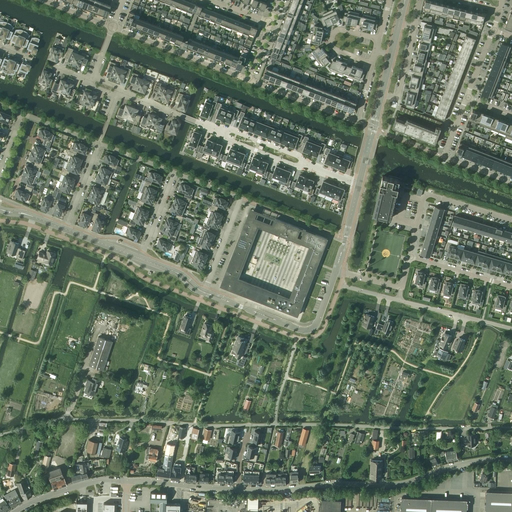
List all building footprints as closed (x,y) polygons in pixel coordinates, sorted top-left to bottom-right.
[(88,0),(86,8),(91,10),(94,0),(88,0)] [(94,0),(91,10),(96,12),(100,1),(96,0),(94,0)] [(178,0),(175,8),(181,10),(185,0),(184,0),(178,0)] [(181,10),(187,12),(190,2),(185,0),(181,10)] [(256,6),(264,10),(267,4),(258,0),(256,6)] [(290,5),(300,9),(302,4),(292,0),(290,5)] [(423,10),(429,11),(432,2),(425,0),(424,6),(423,10)] [(96,12),(101,14),(105,3),(100,1),(96,12)] [(187,12),(192,14),(193,14),(194,11),(196,12),(199,6),(196,4),(190,2),(187,12)] [(429,11),(435,13),(437,3),(432,2),(429,11)] [(101,14),(106,16),(110,5),(105,3),(101,14)] [(125,23),(130,25),(133,17),(138,5),(132,3),(125,23)] [(435,13),(441,14),(443,4),(437,3),(435,13)] [(441,14),(447,16),(449,6),(443,4),(441,14)] [(288,10),(298,14),(300,9),(290,5),(288,10)] [(197,16),(203,18),(207,9),(202,7),(199,6),(196,12),(199,13),(197,16)] [(447,16),(452,17),(455,7),(449,6),(447,16)] [(452,17),(458,19),(461,9),(455,7),(452,17)] [(203,18),(209,21),(213,11),(207,9),(203,18)] [(327,12),(332,23),(333,23),(332,23),(337,21),(337,19),(339,18),(336,10),(333,12),(332,9),(327,12)] [(458,19),(464,20),(467,10),(461,9),(458,19)] [(286,15),(296,19),(298,14),(288,10),(286,15)] [(464,20),(470,21),(472,12),(467,10),(464,20)] [(209,21),(215,23),(218,13),(213,11),(209,21)] [(351,24),(354,12),(348,11),(348,13),(345,12),(343,20),(346,21),(345,23),(350,24),(351,24)] [(326,24),(327,26),(332,23),(332,24),(332,23),(327,12),(322,14),(323,16),(320,18),(324,25),(326,24)] [(359,24),(361,16),(359,16),(359,13),(354,12),(351,24),(356,25),(357,24),(359,24)] [(470,21),(476,23),(478,13),(472,12),(470,21)] [(215,23),(220,25),(224,15),(218,13),(215,23)] [(476,23),(482,24),(483,20),(483,21),(484,15),(478,13),(476,23)] [(220,25),(226,27),(230,18),(224,15),(220,25)] [(284,20),(294,24),(296,19),(286,15),(284,20)] [(367,29),(370,16),(365,15),(364,17),(361,16),(359,24),(362,25),(362,27),(367,28),(367,29)] [(367,28),(373,30),(373,28),(376,29),(378,21),(375,20),(376,17),(370,16),(367,29),(367,28)] [(130,25),(135,27),(138,19),(133,17),(130,25)] [(226,27),(231,29),(235,20),(230,18),(226,27)] [(135,27),(141,30),(144,21),(138,19),(135,27)] [(231,29),(237,31),(241,22),(235,20),(231,29)] [(282,25),(292,29),(294,24),(284,20),(282,25)] [(141,30),(147,32),(150,23),(144,21),(141,30)] [(5,36),(9,38),(12,32),(11,31),(13,27),(10,26),(11,25),(10,25),(10,24),(8,23),(7,23),(7,22),(7,23),(2,36),(5,37),(5,36)] [(237,31),(243,34),(246,24),(241,22),(237,31)] [(147,32),(152,34),(156,26),(150,23),(147,32)] [(422,31),(435,34),(436,29),(434,28),(435,25),(427,23),(426,26),(424,26),(423,31),(422,31)] [(243,34),(248,36),(252,26),(246,24),(243,34)] [(280,31),(290,34),(292,29),(282,25),(280,31)] [(314,25),(312,33),(312,34),(323,36),(322,36),(324,30),(322,30),(322,27),(314,25)] [(152,34),(158,36),(161,28),(156,26),(152,34)] [(244,45),(247,46),(250,39),(253,40),(257,28),(252,26),(248,36),(244,45)] [(158,36),(164,38),(167,30),(161,28),(158,36)] [(15,43),(18,44),(23,31),(21,30),(20,30),(19,30),(18,31),(16,30),(14,34),(13,34),(11,40),(15,42),(15,43)] [(21,44),(25,46),(28,40),(27,39),(29,35),(26,34),(27,33),(26,33),(26,32),(25,31),(23,31),(23,30),(23,31),(18,44),(21,45),(21,44)] [(164,38),(169,41),(172,32),(167,30),(164,38)] [(279,36),(288,39),(290,34),(280,31),(279,36)] [(423,40),(430,42),(431,39),(433,40),(435,34),(422,31),(423,31),(421,37),(423,37),(423,40)] [(169,41),(175,43),(178,34),(172,32),(169,41)] [(310,42),(318,44),(319,41),(321,41),(322,36),(323,36),(312,34),(312,33),(310,33),(309,39),(311,39),(310,42)] [(180,45),(183,46),(185,41),(183,40),(184,37),(178,34),(175,43),(180,45)] [(466,35),(464,41),(473,44),(475,39),(466,35)] [(277,41),(286,44),(288,39),(279,36),(277,41)] [(31,51),(35,52),(36,48),(37,45),(39,39),(38,39),(37,38),(36,38),(35,38),(34,39),(32,38),(30,42),(29,42),(27,48),(31,50),(31,51)] [(191,49),(197,51),(200,43),(201,40),(196,38),(195,41),(191,49)] [(186,47),(191,49),(195,41),(189,39),(188,42),(185,41),(183,46),(186,47)] [(418,48),(431,51),(432,45),(430,45),(430,42),(423,40),(422,43),(420,42),(419,47),(418,47),(418,48)] [(275,46),(284,49),(286,44),(277,41),(275,46)] [(464,41),(462,46),(471,49),(473,44),(464,41)] [(197,51),(203,54),(206,45),(200,43),(197,51)] [(509,52),(511,53),(511,50),(511,46),(502,43),(500,48),(509,52)] [(203,54),(208,56),(212,47),(206,45),(203,54)] [(49,59),(53,61),(53,60),(55,60),(57,55),(61,56),(63,51),(62,51),(63,48),(57,46),(56,48),(52,47),(52,48),(50,48),(49,51),(50,51),(48,58),(50,58),(49,59)] [(236,67),(241,69),(242,68),(249,49),(244,46),(239,58),(236,67)] [(273,51),(282,54),(284,49),(275,46),(273,51)] [(312,55),(316,60),(326,52),(325,52),(322,47),(321,49),(319,46),(312,51),(314,54),(312,55)] [(462,46),(460,51),(470,54),(471,49),(462,46)] [(69,65),(73,66),(77,54),(74,53),(75,50),(68,47),(67,50),(65,56),(69,58),(67,62),(70,63),(69,65)] [(208,56),(214,58),(217,50),(212,47),(208,56)] [(418,56),(426,58),(427,56),(429,56),(431,51),(418,48),(419,48),(417,53),(419,54),(418,56)] [(498,53),(507,57),(509,52),(500,48),(498,53)] [(214,58),(220,60),(223,52),(217,50),(214,58)] [(271,56),(280,60),(282,54),(273,51),(271,56)] [(460,51),(458,56),(468,59),(470,54),(460,51)] [(220,60),(225,62),(228,54),(223,52),(220,60)] [(321,63),(323,65),(329,60),(327,58),(329,56),(326,52),(316,60),(319,64),(321,63)] [(73,66),(76,67),(76,66),(79,67),(81,62),(85,64),(87,58),(88,55),(82,53),(81,55),(77,54),(73,66)] [(505,62),(507,57),(498,53),(496,58),(505,62)] [(225,62),(231,64),(234,56),(228,54),(225,62)] [(231,64),(236,67),(239,58),(234,56),(231,64)] [(414,64),(427,67),(428,62),(426,61),(426,58),(418,56),(418,59),(416,59),(415,64),(414,64)] [(458,56),(456,61),(466,64),(468,59),(458,56)] [(6,74),(12,60),(9,58),(8,60),(4,58),(2,64),(0,69),(3,70),(3,71),(4,72),(5,73),(6,73),(6,74)] [(503,67),(505,68),(507,62),(505,62),(496,58),(494,63),(503,67)] [(332,71),(337,73),(342,61),(341,61),(336,59),(336,61),(333,60),(330,68),(333,69),(332,71)] [(10,74),(11,74),(11,73),(14,74),(15,70),(16,70),(18,64),(14,62),(15,61),(12,60),(6,74),(7,73),(8,74),(9,74),(10,74)] [(119,68),(115,80),(118,81),(119,80),(121,81),(123,76),(127,78),(130,72),(129,72),(130,69),(124,67),(126,61),(123,60),(119,68)] [(343,73),(346,74),(349,66),(346,65),(347,63),(342,61),(337,73),(342,75),(343,73)] [(456,61),(454,66),(464,69),(466,64),(456,61)] [(109,64),(107,70),(111,72),(109,77),(112,78),(111,79),(115,80),(119,68),(116,67),(117,64),(110,62),(109,64)] [(23,77),(24,78),(26,72),(27,72),(28,69),(30,65),(26,63),(25,65),(21,63),(19,69),(18,74),(20,75),(20,76),(21,77),(22,77),(23,77)] [(492,68),(501,72),(503,67),(494,63),(492,68)] [(414,73),(422,75),(423,72),(425,73),(427,67),(414,64),(413,70),(415,70),(414,73)] [(348,77),(353,79),(358,67),(357,67),(352,65),(352,67),(349,66),(346,74),(349,75),(348,77)] [(454,66),(452,71),(462,75),(464,69),(454,66)] [(262,77),(268,79),(272,70),(266,67),(265,71),(262,77)] [(353,79),(358,81),(359,79),(362,80),(365,72),(362,71),(363,70),(358,68),(358,67),(353,79)] [(490,73),(499,77),(501,72),(492,68),(490,73)] [(42,85),(48,87),(49,85),(50,85),(52,79),(48,78),(50,73),(49,72),(49,71),(45,70),(45,71),(43,70),(41,76),(40,76),(38,79),(39,80),(39,81),(43,82),(42,85)] [(268,79),(274,81),(278,72),(272,70),(268,79)] [(452,71),(450,76),(460,80),(462,75),(452,71)] [(274,81),(280,83),(283,74),(278,72),(274,81)] [(132,75),(129,81),(134,83),(132,88),(135,89),(134,90),(137,91),(142,79),(139,78),(140,75),(133,73),(132,75)] [(410,81),(422,84),(424,78),(421,78),(422,75),(414,73),(414,76),(412,75),(410,80),(410,81)] [(488,78),(497,82),(499,77),(490,73),(488,78)] [(280,83),(285,86),(289,76),(283,74),(280,83)] [(285,86),(291,88),(294,78),(289,76),(285,86)] [(450,76),(448,81),(458,85),(460,80),(450,76)] [(142,79),(137,91),(141,92),(141,91),(144,92),(146,87),(150,89),(152,83),(153,80),(147,78),(146,79),(143,77),(142,79)] [(291,88),(296,90),(300,81),(294,78),(291,88)] [(495,87),(497,82),(488,78),(486,83),(495,87)] [(59,91),(62,92),(67,81),(64,79),(63,81),(61,80),(59,84),(54,83),(52,88),(52,89),(51,91),(58,94),(59,91)] [(65,97),(71,99),(72,96),(73,96),(75,91),(70,89),(72,84),(70,83),(70,82),(67,81),(62,92),(66,94),(65,97)] [(296,90),(302,92),(306,83),(300,81),(296,90)] [(410,89),(418,91),(419,89),(421,89),(422,84),(410,81),(409,86),(411,87),(410,89)] [(448,81),(446,86),(456,90),(458,85),(448,81)] [(158,99),(161,100),(165,88),(162,87),(163,84),(157,82),(155,84),(153,90),(157,92),(156,97),(158,98),(158,99)] [(302,92),(308,94),(311,85),(306,83),(302,92)] [(493,92),(495,93),(498,88),(495,87),(486,83),(484,88),(493,92)] [(308,94),(313,96),(317,87),(311,85),(308,94)] [(446,86),(444,91),(454,95),(456,90),(446,86)] [(161,100),(164,101),(165,100),(167,101),(169,96),(173,98),(176,92),(175,92),(177,89),(170,87),(169,90),(165,88),(161,100)] [(313,96),(319,99),(322,89),(317,87),(313,96)] [(482,94),(491,97),(493,92),(484,88),(482,94)] [(319,99),(324,101),(328,91),(322,89),(319,99)] [(406,97),(416,100),(418,91),(410,89),(409,92),(408,92),(406,97)] [(82,102),(86,104),(90,92),(87,91),(87,92),(84,91),(82,96),(78,94),(75,100),(76,100),(75,103),(81,105),(82,102)] [(324,101),(330,103),(334,94),(328,91),(324,101)] [(444,91),(442,96),(452,100),(454,95),(444,91)] [(88,108),(95,111),(96,108),(98,102),(94,100),(96,95),(93,95),(94,93),(90,92),(86,104),(89,105),(88,108)] [(178,109),(182,111),(182,110),(184,110),(186,104),(188,105),(189,101),(188,101),(188,100),(184,98),(186,96),(179,93),(178,96),(176,101),(179,102),(177,108),(179,108),(178,109)] [(330,103),(336,105),(339,96),(334,94),(330,103)] [(336,105),(341,107),(345,98),(339,96),(336,105)] [(442,96),(440,101),(450,105),(452,100),(442,96)] [(406,106),(414,108),(416,100),(406,97),(405,103),(407,103),(406,106)] [(341,107),(347,110),(350,100),(345,98),(341,107)] [(347,110),(353,112),(355,106),(356,102),(350,100),(347,110)] [(202,112),(201,114),(202,115),(203,115),(206,116),(206,117),(207,117),(211,107),(215,108),(217,102),(213,101),(212,104),(206,102),(205,104),(204,105),(202,111),(202,112)] [(440,101),(438,106),(448,110),(450,105),(440,101)] [(218,102),(216,108),(219,110),(216,117),(221,119),(222,119),(223,120),(227,110),(228,108),(221,106),(222,104),(218,102)] [(124,116),(127,118),(132,106),(128,105),(128,106),(125,105),(124,110),(119,108),(117,114),(116,117),(123,119),(124,116)] [(129,122),(136,124),(137,122),(140,116),(135,114),(137,109),(135,108),(135,107),(132,106),(127,118),(131,119),(129,122)] [(438,106),(436,111),(446,115),(448,110),(438,106)] [(399,110),(442,127),(443,123),(401,107),(399,110)] [(227,110),(223,120),(225,121),(226,121),(230,123),(233,115),(237,116),(239,111),(235,109),(234,112),(227,110),(228,108),(227,110)] [(468,121),(476,124),(480,112),(476,111),(472,110),(468,121)] [(0,123),(0,124),(2,121),(7,123),(8,121),(9,121),(10,118),(9,117),(10,116),(4,113),(4,112),(1,111),(0,112),(0,111),(0,123)] [(241,111),(239,117),(242,119),(239,126),(244,128),(246,129),(251,117),(250,117),(250,119),(243,116),(245,113),(241,111)] [(434,116),(444,120),(446,115),(436,111),(434,116)] [(476,124),(483,126),(488,116),(484,114),(480,112),(476,124)] [(147,125),(151,127),(155,115),(152,114),(151,115),(149,114),(147,119),(142,117),(140,123),(139,126),(146,128),(147,125)] [(153,131),(159,133),(161,131),(163,125),(159,123),(160,118),(158,117),(158,116),(155,115),(151,127),(154,128),(153,131)] [(483,126),(491,129),(495,118),(491,116),(491,117),(488,116),(483,126)] [(251,117),(246,129),(248,130),(249,130),(253,131),(253,132),(258,120),(251,117)] [(491,129),(499,132),(503,122),(499,120),(500,120),(495,118),(491,129)] [(430,142),(435,144),(441,128),(438,127),(436,126),(435,129),(436,129),(435,130),(407,119),(404,122),(398,119),(394,128),(404,132),(404,130),(408,131),(407,133),(411,135),(412,133),(416,134),(415,136),(419,138),(420,136),(423,137),(423,139),(427,141),(428,139),(431,140),(430,142)] [(164,132),(170,135),(171,132),(175,133),(176,132),(177,133),(178,130),(177,129),(179,123),(177,122),(178,121),(174,120),(174,121),(172,120),(170,126),(167,124),(165,129),(165,130),(164,132)] [(258,120),(253,132),(255,132),(255,133),(256,133),(260,134),(264,122),(263,124),(257,121),(258,120)] [(264,122),(260,134),(263,135),(263,136),(264,136),(266,137),(271,124),(271,125),(264,122)] [(499,132),(506,135),(511,124),(506,122),(506,123),(503,122),(499,132)] [(271,124),(266,137),(267,137),(269,138),(270,138),(273,139),(278,127),(271,124)] [(278,127),(273,139),(277,141),(278,141),(280,142),(285,130),(284,132),(278,129),(278,127)] [(39,130),(37,134),(38,135),(42,137),(41,139),(44,140),(44,139),(51,142),(52,140),(51,140),(53,134),(48,132),(48,131),(44,129),(44,131),(40,129),(40,130),(39,130)] [(285,130),(280,142),(280,143),(280,142),(285,144),(284,144),(285,144),(287,145),(292,132),(285,130)] [(190,142),(189,144),(195,146),(194,150),(197,151),(200,145),(197,144),(201,134),(200,133),(199,133),(196,132),(196,131),(195,132),(194,131),(193,134),(193,133),(193,135),(191,141),(190,141),(190,142)] [(292,132),(287,145),(289,145),(289,146),(290,146),(294,147),(297,140),(300,141),(303,135),(299,134),(299,135),(292,132)] [(305,136),(303,142),(306,143),(303,151),(307,153),(308,153),(310,154),(315,141),(308,139),(308,137),(305,136)] [(201,146),(199,152),(203,153),(203,152),(210,155),(215,142),(213,142),(213,141),(212,141),(208,140),(205,147),(201,146)] [(315,141),(310,154),(312,154),(312,155),(312,154),(317,156),(320,149),(323,150),(325,144),(322,143),(321,144),(315,142),(315,141)] [(70,148),(69,151),(76,154),(77,151),(84,153),(84,152),(85,153),(87,148),(86,148),(86,147),(83,146),(84,145),(79,143),(79,144),(73,142),(71,148),(70,148)] [(215,142),(210,155),(217,157),(216,158),(220,160),(222,154),(219,153),(222,145),(218,144),(218,143),(217,143),(215,142)] [(456,152),(461,154),(465,144),(460,142),(456,152)] [(466,156),(471,144),(466,142),(465,144),(461,154),(466,156)] [(31,152),(43,157),(45,150),(48,151),(49,147),(42,144),(41,148),(36,146),(34,146),(32,152),(31,152)] [(475,148),(476,146),(471,144),(466,156),(471,158),(475,148)] [(224,155),(222,161),(226,162),(226,161),(233,163),(238,151),(234,150),(233,149),(230,148),(228,156),(224,155)] [(327,148),(324,154),(328,155),(325,162),(327,163),(327,164),(328,164),(332,165),(336,153),(335,155),(329,152),(330,149),(327,148)] [(476,160),(480,150),(475,148),(471,158),(476,160)] [(480,150),(476,160),(481,162),(485,152),(486,150),(481,148),(480,150)] [(70,156),(67,162),(70,163),(79,167),(79,166),(81,160),(79,159),(79,158),(75,157),(76,154),(69,151),(68,155),(70,156)] [(238,151),(233,163),(240,166),(239,167),(243,169),(245,163),(242,161),(245,154),(242,153),(241,152),(238,151)] [(30,156),(29,159),(36,161),(34,165),(40,167),(41,168),(43,164),(40,163),(43,157),(31,152),(29,156),(30,156)] [(487,164),(490,154),(485,152),(481,162),(487,164)] [(495,156),(496,154),(491,152),(490,154),(487,164),(492,166),(495,156)] [(336,153),(332,165),(339,168),(343,156),(336,153)] [(109,166),(115,169),(116,169),(117,166),(116,166),(119,160),(113,158),(114,156),(109,155),(109,156),(106,155),(105,156),(104,155),(103,160),(104,160),(103,161),(110,163),(109,166)] [(343,156),(339,168),(342,169),(343,170),(343,169),(346,171),(349,163),(350,160),(349,160),(343,158),(343,156)] [(497,167),(500,158),(495,156),(492,166),(497,167)] [(247,164),(245,169),(248,171),(250,167),(256,170),(255,172),(256,172),(260,160),(259,159),(258,159),(253,157),(250,165),(247,164)] [(502,169),(505,160),(500,158),(497,167),(502,169)] [(260,160),(256,172),(262,175),(262,176),(266,177),(268,172),(265,170),(267,163),(263,161),(262,160),(262,161),(260,160)] [(505,160),(502,169),(507,171),(510,162),(505,160)] [(63,167),(61,171),(62,171),(68,173),(70,170),(76,173),(77,171),(78,171),(79,167),(70,163),(67,162),(65,168),(63,167)] [(25,168),(23,172),(35,177),(37,171),(39,171),(40,167),(34,165),(33,169),(26,166),(25,168)] [(98,174),(110,178),(112,172),(113,172),(115,169),(109,166),(108,169),(103,168),(101,167),(98,174),(98,173),(98,174)] [(270,172),(268,178),(271,180),(272,177),(279,180),(283,169),(280,168),(280,167),(279,167),(276,166),(273,174),(270,172)] [(283,169),(279,180),(280,179),(286,182),(285,185),(289,186),(291,180),(288,179),(290,172),(288,171),(288,170),(287,170),(283,169)] [(62,171),(61,174),(65,175),(62,182),(72,186),(74,181),(73,181),(74,179),(67,176),(68,173),(62,171)] [(144,181),(145,181),(151,184),(153,180),(159,182),(160,182),(161,182),(162,178),(161,177),(162,176),(159,175),(159,174),(155,172),(154,173),(149,171),(147,177),(146,177),(144,181)] [(24,173),(21,179),(23,180),(23,181),(28,182),(32,183),(35,177),(23,172),(23,173),(24,173)] [(101,186),(107,188),(108,189),(109,186),(107,185),(110,178),(98,174),(96,178),(97,178),(96,180),(102,183),(101,186)] [(293,181),(291,187),(294,189),(296,185),(302,188),(302,189),(302,190),(306,178),(305,177),(304,177),(299,175),(296,183),(293,181)] [(380,188),(373,214),(379,215),(379,216),(385,217),(391,218),(397,192),(399,193),(400,187),(398,187),(400,180),(394,179),(388,177),(383,176),(381,182),(379,188),(380,188)] [(306,178),(302,190),(308,192),(308,194),(311,195),(314,189),(310,188),(313,181),(309,179),(308,178),(306,178)] [(55,186),(54,190),(61,193),(62,190),(66,192),(66,191),(69,192),(71,186),(72,186),(62,182),(60,181),(58,187),(55,186)] [(145,186),(142,192),(154,197),(156,190),(154,190),(154,189),(150,187),(151,184),(145,181),(143,186),(145,186)] [(317,187),(315,193),(318,195),(319,193),(326,196),(330,184),(327,183),(327,182),(326,182),(323,181),(320,189),(317,187)] [(184,196),(190,198),(191,199),(193,195),(192,195),(194,189),(189,187),(189,186),(185,184),(184,185),(181,184),(181,185),(180,184),(178,189),(179,189),(179,190),(185,193),(184,196)] [(330,184),(326,196),(332,198),(332,199),(337,186),(330,184)] [(22,198),(28,200),(30,194),(32,188),(26,186),(24,192),(17,189),(17,190),(16,190),(14,194),(15,195),(18,197),(17,198),(22,199),(22,198)] [(90,193),(102,197),(105,191),(106,192),(107,188),(101,186),(100,189),(93,187),(92,189),(92,188),(90,193)] [(337,186),(332,199),(339,201),(337,207),(341,208),(343,204),(342,204),(345,198),(341,197),(344,189),(341,188),(340,187),(337,186)] [(140,199),(151,203),(152,201),(153,201),(154,197),(142,192),(140,199)] [(93,206),(100,208),(102,204),(100,203),(102,197),(90,193),(91,193),(88,199),(91,200),(90,201),(95,203),(93,206)] [(50,203),(53,204),(55,197),(52,196),(50,200),(44,198),(43,200),(42,200),(40,204),(41,205),(40,207),(41,209),(46,210),(46,209),(47,210),(50,203)] [(54,214),(58,215),(59,214),(60,215),(61,212),(62,213),(64,208),(63,208),(64,203),(58,201),(59,199),(55,197),(53,204),(56,206),(53,212),(54,213),(54,214)] [(212,203),(211,207),(217,209),(218,205),(225,208),(225,207),(226,208),(228,203),(227,203),(227,202),(224,201),(225,200),(220,198),(220,199),(215,197),(212,203)] [(173,204),(185,209),(187,202),(183,201),(183,200),(178,198),(178,199),(176,198),(173,204)] [(137,206),(134,213),(146,217),(148,213),(147,213),(149,210),(142,207),(143,205),(137,202),(136,206),(137,206)] [(171,211),(182,215),(185,209),(173,204),(171,208),(172,209),(171,211)] [(211,211),(208,217),(220,222),(220,221),(222,215),(220,214),(216,212),(217,209),(211,207),(210,210),(211,211)] [(433,212),(442,215),(444,209),(435,207),(433,212)] [(89,218),(92,220),(94,213),(91,211),(90,215),(83,213),(82,215),(81,215),(79,219),(80,220),(79,222),(81,223),(80,224),(85,226),(85,224),(86,225),(89,218)] [(93,229),(97,231),(98,229),(99,230),(100,227),(101,228),(103,223),(102,223),(103,218),(97,216),(98,214),(94,213),(92,220),(95,221),(92,227),(93,228),(93,229)] [(129,223),(135,225),(137,222),(141,223),(143,224),(146,217),(146,218),(146,217),(134,213),(132,219),(131,219),(129,223)] [(455,216),(452,225),(458,226),(460,217),(455,216)] [(205,223),(203,226),(209,229),(211,226),(217,228),(218,226),(219,226),(220,222),(208,217),(206,224),(205,223)] [(221,286),(236,292),(240,280),(237,279),(247,253),(248,254),(259,225),(258,225),(259,222),(256,220),(247,217),(221,286)] [(165,225),(177,229),(179,223),(168,218),(167,221),(166,220),(165,225)] [(276,307),(297,316),(327,239),(276,219),(271,230),(278,233),(277,234),(291,239),(291,238),(310,246),(310,245),(311,246),(304,264),(303,264),(289,298),(291,298),(289,301),(280,298),(281,295),(273,293),(280,296),(276,307)] [(135,237),(138,238),(138,237),(139,237),(141,233),(140,232),(134,229),(135,226),(128,223),(127,227),(125,233),(130,235),(130,236),(134,238),(135,237)] [(168,238),(175,241),(177,236),(174,235),(177,229),(165,225),(163,231),(165,232),(165,233),(169,234),(168,238)] [(203,231),(201,237),(212,241),(215,235),(212,234),(212,233),(208,232),(209,229),(203,226),(202,226),(201,230),(203,231)] [(494,237),(499,238),(502,230),(502,229),(501,229),(497,228),(498,228),(497,228),(494,237)] [(197,243),(196,247),(202,249),(203,246),(207,247),(210,248),(212,241),(201,237),(198,243),(197,243)] [(165,248),(170,250),(173,244),(173,245),(175,241),(168,238),(166,242),(160,239),(159,240),(158,240),(157,244),(158,244),(157,245),(161,246),(160,248),(165,249),(165,248)] [(10,241),(7,252),(18,255),(17,258),(22,260),(25,250),(20,249),(20,248),(17,247),(19,243),(18,243),(16,243),(10,241)] [(450,256),(454,257),(457,247),(458,245),(447,242),(445,249),(448,250),(446,255),(449,256),(450,256)] [(193,256),(205,261),(207,257),(206,257),(207,255),(200,252),(202,249),(196,247),(194,250),(196,250),(193,256)] [(460,260),(464,249),(457,247),(454,257),(457,258),(458,259),(458,258),(460,259),(460,260)] [(431,251),(422,248),(421,254),(430,256),(431,251)] [(464,260),(468,261),(471,251),(464,249),(460,260),(461,260),(461,259),(463,260),(464,260)] [(43,262),(51,265),(55,254),(47,251),(46,254),(39,252),(37,258),(44,260),(43,262)] [(478,253),(477,253),(471,251),(468,261),(471,262),(471,263),(472,263),(474,263),(474,264),(478,253)] [(478,264),(482,265),(485,253),(478,251),(477,253),(478,253),(474,264),(475,264),(475,263),(477,264),(478,265),(478,264)] [(488,268),(492,255),(485,253),(482,265),(485,266),(485,267),(486,267),(488,267),(488,268)] [(496,270),(499,257),(492,255),(488,268),(489,268),(491,268),(492,269),(496,270)] [(200,267),(202,267),(204,261),(205,261),(193,256),(191,263),(195,265),(199,267),(200,267)] [(502,272),(506,259),(499,257),(496,270),(499,271),(500,271),(502,272)] [(510,274),(511,265),(511,260),(506,259),(502,272),(503,272),(505,272),(505,273),(506,273),(510,274)] [(426,282),(423,281),(425,274),(424,273),(423,273),(420,272),(419,272),(418,272),(417,274),(417,275),(416,279),(415,280),(416,280),(415,283),(420,284),(419,287),(425,288),(426,282)] [(429,289),(435,291),(435,292),(439,293),(440,287),(437,286),(439,278),(438,278),(437,278),(434,277),(433,277),(432,277),(431,279),(431,280),(430,284),(430,285),(429,289)] [(444,290),(443,295),(449,297),(453,298),(455,292),(451,291),(453,283),(452,283),(451,282),(451,283),(448,282),(447,282),(446,282),(446,284),(445,284),(445,285),(444,285),(443,289),(444,289),(444,290)] [(459,292),(459,295),(465,296),(464,299),(468,300),(469,294),(466,293),(468,285),(467,285),(466,285),(463,284),(462,284),(461,284),(461,286),(460,286),(460,287),(459,291),(459,292)] [(258,296),(264,298),(267,291),(267,290),(253,285),(250,293),(258,296)] [(478,305),(482,306),(483,300),(480,299),(482,291),(481,291),(480,290),(480,291),(477,290),(477,289),(476,290),(475,290),(475,292),(474,292),(474,293),(473,293),(472,297),(473,297),(473,298),(472,303),(478,305)] [(496,303),(495,308),(501,310),(505,311),(506,305),(503,304),(505,297),(504,296),(503,296),(500,295),(499,295),(498,295),(497,298),(497,297),(497,298),(496,302),(496,303)] [(366,314),(363,326),(370,328),(372,324),(373,320),(374,317),(366,314)] [(191,318),(185,316),(181,327),(186,329),(184,333),(189,334),(188,335),(189,335),(191,328),(188,327),(191,318)] [(378,324),(376,329),(379,330),(380,329),(389,333),(393,321),(388,320),(386,323),(385,322),(384,326),(378,324)] [(210,342),(214,331),(210,330),(212,326),(204,323),(201,334),(208,336),(206,341),(210,342)] [(452,336),(445,333),(443,337),(442,336),(441,340),(440,344),(447,347),(452,336)] [(88,365),(103,369),(112,341),(98,336),(88,365)] [(238,336),(232,350),(237,352),(235,357),(240,359),(243,349),(242,349),(245,342),(243,341),(244,339),(242,338),(238,336)] [(456,340),(453,348),(459,350),(460,347),(463,349),(465,345),(463,344),(465,340),(459,337),(458,340),(456,340)] [(435,350),(434,354),(437,355),(436,355),(438,356),(445,359),(448,352),(439,348),(438,351),(435,350)] [(84,392),(93,395),(96,387),(97,387),(99,380),(93,378),(92,381),(87,379),(86,383),(87,384),(86,386),(84,392)] [(226,435),(224,443),(229,444),(229,441),(237,443),(238,443),(240,432),(232,430),(231,430),(230,436),(226,435)] [(255,431),(252,441),(257,442),(256,445),(262,446),(263,443),(261,443),(263,433),(255,431)] [(275,446),(281,447),(283,432),(278,431),(275,446)] [(355,441),(361,443),(364,434),(358,432),(355,441)] [(468,445),(468,446),(476,446),(475,435),(467,435),(467,439),(464,439),(464,445),(468,445)] [(119,436),(116,449),(122,451),(124,446),(127,447),(128,441),(126,440),(126,438),(119,436)] [(86,451),(96,453),(98,442),(89,439),(86,451)] [(157,477),(170,479),(171,470),(175,444),(167,443),(165,452),(163,469),(158,468),(157,477)] [(248,446),(246,456),(250,457),(249,460),(256,462),(257,455),(254,454),(256,448),(248,447),(249,447),(248,446)] [(225,452),(224,459),(230,460),(231,458),(235,459),(237,449),(230,447),(228,453),(225,452)] [(148,460),(156,461),(158,449),(150,448),(149,455),(148,455),(147,455),(146,456),(146,457),(146,458),(146,459),(147,459),(148,460)] [(446,451),(447,461),(458,459),(456,450),(446,451)] [(424,458),(428,469),(439,464),(434,454),(424,458)] [(41,469),(46,470),(50,456),(45,455),(41,469)] [(370,479),(381,480),(383,461),(371,460),(370,479)] [(6,474),(13,476),(16,464),(8,462),(6,474)] [(86,472),(85,463),(75,464),(77,475),(80,474),(86,472)] [(171,479),(179,480),(181,472),(180,472),(181,467),(173,466),(173,471),(172,471),(171,479)] [(50,488),(51,490),(53,490),(66,485),(60,467),(47,471),(52,487),(50,488)] [(185,481),(196,482),(197,475),(194,474),(195,467),(186,467),(186,474),(185,481)] [(218,470),(217,483),(225,483),(226,470),(218,470)] [(226,470),(225,483),(233,483),(233,471),(226,470)] [(243,471),(243,483),(251,484),(251,471),(243,471)] [(251,471),(251,484),(259,484),(259,472),(251,471)] [(290,472),(291,483),(299,482),(298,472),(290,472)] [(483,472),(480,481),(486,483),(489,474),(483,472)] [(200,482),(208,483),(209,477),(204,476),(204,474),(200,473),(200,482)] [(80,474),(71,477),(73,482),(82,480),(80,474)] [(17,482),(23,500),(32,496),(29,486),(26,487),(24,480),(17,482)] [(4,496),(12,508),(21,502),(18,497),(15,490),(4,496)] [(511,511),(511,491),(486,491),(486,504),(485,504),(485,509),(486,509),(485,511),(511,511)] [(149,511),(165,511),(166,502),(167,502),(167,493),(166,493),(162,492),(162,493),(161,493),(161,492),(157,492),(155,492),(152,492),(150,492),(150,493),(151,493),(149,511)] [(466,511),(467,508),(468,508),(468,503),(467,503),(467,500),(402,497),(401,500),(400,500),(400,506),(401,506),(401,511),(466,511)] [(4,499),(0,501),(0,503),(2,506),(1,507),(5,511),(10,508),(4,499)]
